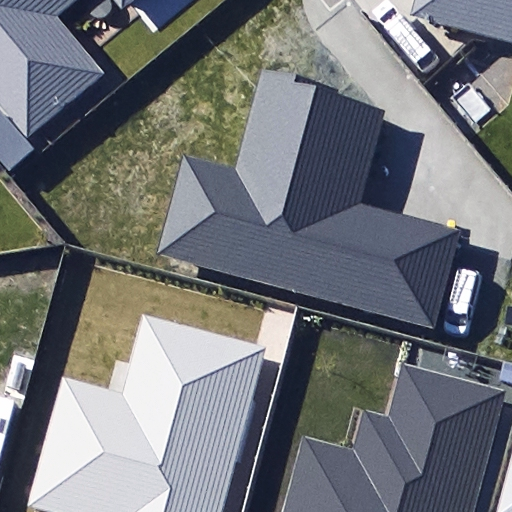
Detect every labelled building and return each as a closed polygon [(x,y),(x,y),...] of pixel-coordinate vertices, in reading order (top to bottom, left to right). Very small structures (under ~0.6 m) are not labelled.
[(0,0),(0,105),(24,135),(102,70),(56,15),(73,0),(117,0),(127,11),(139,0),(0,0)] [(511,0),(412,0),(407,19),(511,46),(511,0)] [(338,90),(260,69),(235,164),(180,150),(152,254),(435,330),(462,230),(359,203),(385,109),(336,96),(338,90)] [(220,511),(263,348),(144,317),(124,394),(61,377),(27,509),(37,511),(220,511)] [(466,511),(497,392),(405,369),(392,417),(366,411),(356,452),(299,438),(280,511),(466,511)] [(511,511),(511,457),(497,511),(511,511)]
